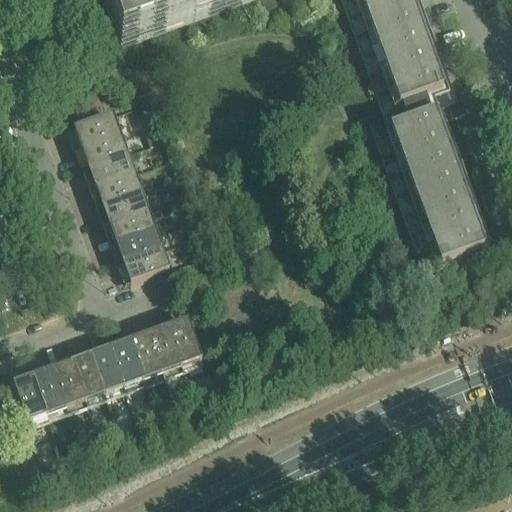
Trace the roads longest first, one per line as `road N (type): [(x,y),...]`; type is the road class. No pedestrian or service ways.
road 1 (primary): [(511,374),(394,422),(230,511)]
road 2 (primary): [(247,511),(511,409)]
road 3 (residential): [(0,97),(15,92),(74,254),(0,280)]
